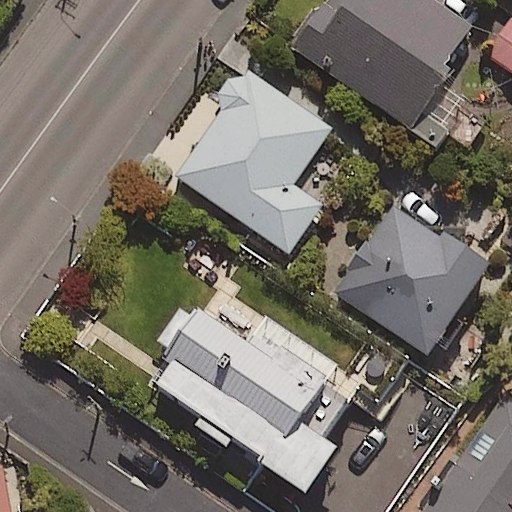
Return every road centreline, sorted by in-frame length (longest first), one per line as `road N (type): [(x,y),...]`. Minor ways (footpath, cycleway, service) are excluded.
road 1 (tertiary): [(141,0),(0,192)]
road 2 (residential): [(0,384),(187,511)]
